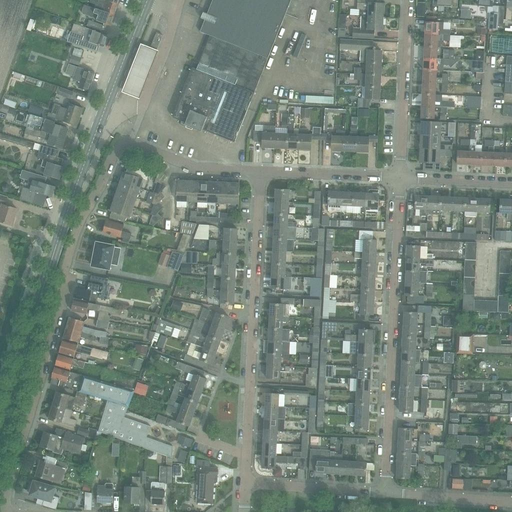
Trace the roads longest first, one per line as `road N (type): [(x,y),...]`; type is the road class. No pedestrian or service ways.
road 1 (residential): [(15,511),(9,489),(70,249),(113,150),(133,143)]
road 2 (secondary): [(0,431),(107,104)]
road 3 (residential): [(385,493),(400,178)]
road 4 (residential): [(246,485),(260,171)]
road 5 (residential): [(400,178),(411,0)]
road 6 (residential): [(400,178),(260,171)]
road 7 (residential): [(107,104),(144,106),(177,11)]
road 8 (residential): [(260,171),(192,168),(133,143)]
road 9 (residential): [(511,502),(385,493)]
